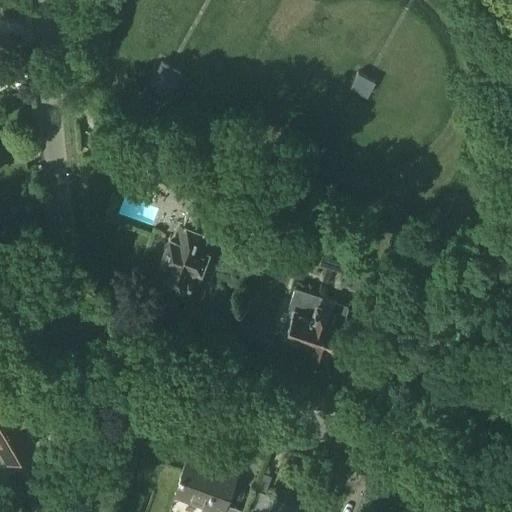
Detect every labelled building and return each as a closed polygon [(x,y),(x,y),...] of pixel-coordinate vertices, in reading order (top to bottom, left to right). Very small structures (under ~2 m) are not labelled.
[(163,63),(153,80),(170,90),(181,73),(163,63)] [(361,74),(353,89),(370,98),(378,83),(361,74)] [(184,206),(188,207),(183,221),(180,220),(174,237),(170,235),(162,256),(166,258),(160,275),(166,277),(163,285),(179,291),(182,283),(187,285),(192,273),(199,275),(203,264),(204,265),(208,253),(207,252),(211,241),(205,239),(210,225),(215,227),(222,210),(213,207),(214,204),(206,201),(206,199),(189,192),(184,206)] [(372,268),(319,251),(316,262),(346,272),(341,288),(364,295),(372,268)] [(289,305),(294,307),(284,333),(313,344),(313,346),(333,353),(349,306),(347,302),(335,298),(332,307),(319,303),(322,294),(296,285),(289,305)] [(0,449),(6,460),(35,443),(26,428),(42,418),(33,403),(17,412),(4,389),(0,391),(0,449)] [(181,479),(175,495),(202,505),(199,511),(244,511),(246,509),(226,502),(237,472),(220,466),(218,471),(187,459),(180,478),(181,479)] [(255,488),(246,511),(329,511),(332,506),(308,497),(305,505),(290,499),(292,492),(277,486),(274,494),(255,488)]
